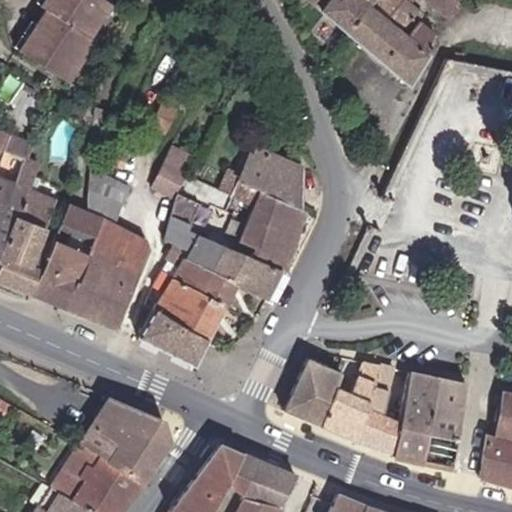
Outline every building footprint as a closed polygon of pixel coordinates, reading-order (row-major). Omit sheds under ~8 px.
[(98,44),(119,11),(102,0),(51,0),(45,11),(53,16),(98,44)] [(319,0),(352,29),(376,0),(319,0)] [(427,69),(447,39),(430,24),(401,0),(376,0),(352,29),(415,84),(427,69)] [(465,6),(469,0),(401,0),(430,24),(437,16),(424,4),(427,0),(433,0),(459,21),(469,10),(465,6)] [(94,51),(98,44),(53,16),(43,32),(93,63),(98,54),(94,51)] [(27,58),(77,89),(93,63),(43,32),(27,58)] [(148,131),(163,139),(175,113),(161,106),(148,131)] [(0,171),(16,135),(0,127),(0,171)] [(0,260),(30,192),(17,187),(37,144),(16,135),(0,171),(0,260)] [(54,243),(41,237),(67,173),(56,167),(61,155),(37,144),(17,187),(30,192),(0,260),(0,279),(33,294),(54,243)] [(282,272),(299,216),(305,171),(252,150),(232,192),(236,194),(229,208),(249,218),(245,227),(239,225),(232,240),(228,249),(282,272)] [(147,193),(169,204),(188,168),(165,156),(147,193)] [(125,181),(139,188),(148,170),(134,163),(125,181)] [(106,226),(124,195),(110,187),(109,176),(93,169),(86,217),(94,220),(106,226)] [(63,308),(83,255),(94,220),(86,217),(68,208),(54,243),(33,294),(63,308)] [(217,233),(232,240),(239,225),(225,218),(217,233)] [(114,332),(142,252),(139,244),(104,228),(106,226),(94,220),(83,255),(63,308),(114,332)] [(269,301),(282,272),(228,249),(162,222),(154,240),(166,246),(180,252),(177,259),(234,286),(269,301)] [(234,286),(177,259),(180,252),(166,246),(161,256),(174,263),(168,278),(166,281),(223,308),(234,286)] [(161,256),(155,272),(168,278),(174,263),(161,256)] [(208,341),(223,308),(166,281),(168,278),(155,272),(146,289),(158,294),(149,313),(208,341)] [(194,370),(208,341),(149,313),(135,342),(194,370)] [(320,433),(335,394),(341,378),(308,366),(284,417),(320,433)] [(320,433),(361,450),(378,372),(362,369),(349,399),(335,394),(320,433)] [(361,450),(394,459),(400,425),(382,420),(391,374),(378,372),(361,450)] [(393,463),(426,469),(437,385),(409,378),(400,425),(394,459),(393,463)] [(426,469),(455,475),(467,391),(437,385),(426,469)] [(0,436),(13,407),(17,399),(0,391),(0,436)] [(141,488),(165,440),(159,418),(110,396),(81,445),(141,488)] [(511,488),(511,400),(505,399),(496,434),(490,432),(485,482),(511,488)] [(122,511),(130,503),(141,488),(81,445),(55,489),(85,511),(122,511)] [(186,511),(237,511),(262,468),(225,452),(186,511)] [(284,511),(298,485),(262,468),(237,511),(284,511)] [(85,511),(55,489),(47,485),(36,502),(45,506),(41,511),(85,511)] [(334,511),(362,511),(338,502),(334,511)]
